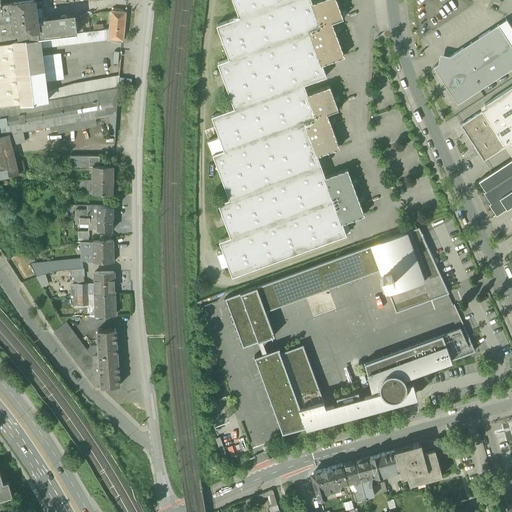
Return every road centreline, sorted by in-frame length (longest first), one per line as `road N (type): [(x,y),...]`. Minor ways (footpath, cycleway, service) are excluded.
road 1 (unclassified): [(150,0),(136,274),(159,466)]
road 2 (residential): [(392,0),(405,69),(511,310)]
road 3 (unclassified): [(159,466),(91,394),(0,270)]
road 4 (tertiary): [(290,467),(511,403)]
road 5 (primary): [(87,511),(0,381)]
